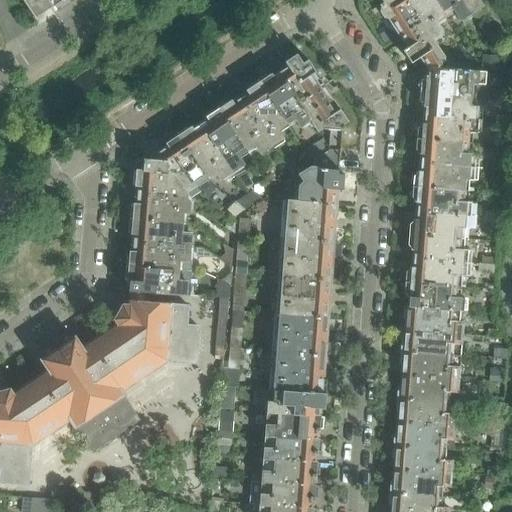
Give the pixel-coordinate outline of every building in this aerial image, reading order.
[(52,8),(46,0),(21,0),(35,19),(52,8)] [(382,0),(382,4),(379,6),(381,8),(380,13),(384,18),(388,19),(407,48),(402,52),(411,64),(420,58),(427,68),(441,59),(429,39),(403,0),(382,0)] [(403,0),(429,39),(440,32),(435,24),(444,18),(432,0),(403,0)] [(432,0),(444,18),(454,12),(458,20),(470,12),(462,0),(432,0)] [(462,0),(470,12),(482,5),(478,0),(462,0)] [(500,40),(491,27),(484,31),(493,44),(500,40)] [(482,54),(481,69),(497,70),(498,55),(482,54)] [(281,71),(279,72),(311,117),(319,127),(321,125),(324,129),(330,130),(329,144),(331,148),(340,149),(341,132),(345,129),(343,126),(348,122),(307,60),(302,64),(296,55),(284,62),(287,67),(281,71)] [(420,81),(420,87),(422,90),(421,92),(471,95),(471,84),(481,84),(482,73),(427,68),(426,77),(424,77),(424,78),(420,81)] [(269,72),(256,82),(284,123),(295,116),(301,124),(311,117),(279,72),(272,77),(269,72)] [(241,97),(239,99),(271,144),(281,137),(275,129),(284,123),(256,82),(245,89),(248,93),(241,97)] [(419,96),(419,102),(422,106),(421,107),(423,107),(423,115),(478,119),(479,106),(470,106),(471,95),(421,92),(422,94),(419,96)] [(511,99),(501,96),(499,100),(504,105),(511,100),(511,99)] [(229,99),(217,108),(245,148),(254,142),(260,151),(271,144),(239,99),(232,103),(229,99)] [(201,124),(200,125),(231,169),(241,163),(236,154),(245,148),(217,108),(205,115),(208,119),(201,124)] [(417,129),(416,135),(419,138),(417,140),(467,143),(468,131),(477,132),(478,119),(423,115),(422,125),(420,124),(420,126),(417,129)] [(189,125),(177,134),(204,174),(214,168),(220,176),(231,169),(200,125),(192,130),(189,125)] [(142,171),(182,173),(189,183),(195,180),(204,174),(177,134),(165,142),(167,146),(152,156),(151,160),(143,159),(142,171)] [(495,135),(494,146),(503,146),(504,135),(495,135)] [(307,149),(314,160),(327,151),(331,148),(329,144),(324,138),(307,149)] [(415,144),(415,150),(418,153),(418,155),(420,155),(419,163),(474,167),(475,153),(466,152),(467,143),(417,140),(418,141),(415,144)] [(314,160),(314,168),(338,171),(339,161),(340,149),(331,148),(327,151),(314,160)] [(292,160),(284,166),(290,174),(298,169),(292,160)] [(413,177),(412,183),(415,186),(413,187),(463,191),(464,179),(473,179),(474,167),(419,163),(418,172),(416,172),(416,174),(413,177)] [(303,167),(292,175),(295,178),(300,175),(306,171),(303,167)] [(300,185),(298,202),(336,205),(337,191),(343,191),(344,175),(338,175),(338,171),(314,168),(310,168),(306,171),(300,175),(304,182),(300,185)] [(182,173),(142,171),(133,171),(132,186),(137,186),(136,194),(184,198),(185,192),(182,188),(189,183),(182,173)] [(244,171),(236,176),(244,189),(252,184),(244,171)] [(272,173),(265,178),(272,188),(279,184),(272,173)] [(415,212),(470,216),(471,203),(462,202),(463,191),(413,187),(415,189),(412,192),(411,198),(414,201),(414,203),(416,203),(415,212)] [(251,192),(246,195),(253,206),(261,200),(251,192)] [(131,204),(130,218),(180,222),(181,211),(188,212),(188,202),(184,198),(136,194),(136,205),(131,204)] [(246,195),(235,202),(244,211),(253,206),(246,195)] [(333,244),(336,205),(298,202),(287,201),(285,240),(333,244)] [(234,217),(244,211),(235,202),(226,211),(234,217)] [(409,235),(459,239),(460,227),(469,228),(470,216),(415,212),(415,220),(413,220),(413,222),(409,225),(409,231),(411,234),(409,235)] [(133,234),(133,243),(187,246),(188,234),(179,234),(180,222),(130,218),(128,234),(133,234)] [(239,219),(238,236),(249,237),(250,220),(239,219)] [(408,239),(408,246),(410,249),(410,251),(412,251),(412,260),(465,264),(466,252),(458,251),(459,239),(409,235),(411,237),(408,239)] [(248,262),(249,237),(238,236),(236,261),(248,262)] [(285,240),(282,278),(330,282),(332,257),(333,244),(285,240)] [(127,252),(126,266),(176,270),(191,271),(192,260),(187,260),(187,246),(133,243),(132,253),(127,252)] [(195,257),(216,259),(217,258),(203,249),(196,248),(195,257)] [(405,273),(405,279),(407,282),(406,283),(455,287),(456,277),(464,278),(465,264),(412,260),(411,268),(409,268),(409,270),(405,273)] [(236,261),(236,273),(247,274),(248,262),(236,261)] [(493,273),(493,266),(481,265),(478,265),(478,272),(493,273)] [(126,266),(125,282),(129,282),(129,292),(130,292),(144,293),(144,292),(184,294),(185,280),(191,281),(191,271),(176,270),(126,266)] [(232,312),(243,313),(247,274),(236,273),(232,312)] [(282,278),(279,317),(327,321),(329,296),(330,282),(282,278)] [(219,298),(228,299),(229,299),(230,285),(220,281),(219,298)] [(404,287),(404,293),(407,297),(407,299),(409,299),(408,308),(462,312),(463,312),(464,299),(456,298),(457,287),(455,287),(406,283),(407,285),(404,287)] [(42,360),(34,366),(40,376),(76,429),(93,453),(116,438),(140,421),(123,397),(125,396),(121,391),(166,361),(193,362),(195,327),(188,327),(189,304),(180,303),(143,300),(144,293),(130,292),(129,301),(128,301),(128,306),(123,306),(115,320),(118,324),(90,343),(83,333),(75,338),(42,360)] [(219,298),(218,313),(227,314),(228,299),(219,298)] [(462,312),(408,308),(404,310),(403,318),(407,321),(406,332),(462,336),(463,322),(462,322),(462,312)] [(232,312),(229,350),(240,351),(243,313),(232,312)] [(279,317),(276,354),(324,358),(326,333),(327,321),(279,317)] [(487,329),(487,337),(499,338),(499,330),(487,329)] [(462,336),(406,332),(406,337),(402,339),(400,353),(460,356),(462,336)] [(494,349),(493,358),(506,359),(507,349),(494,349)] [(239,370),(240,351),(229,350),(228,361),(223,361),(222,369),(239,370)] [(403,377),(458,381),(460,356),(400,353),(400,363),(404,366),(403,377)] [(276,354),(274,393),(325,397),(326,381),(322,380),(323,372),(324,358),(276,354)] [(239,370),(222,369),(221,385),(237,386),(239,370)] [(490,369),(489,383),(504,384),(505,371),(490,369)] [(0,470),(3,471),(2,486),(27,487),(30,449),(70,421),(75,430),(76,429),(40,376),(12,395),(10,391),(0,393),(0,470)] [(397,401),(445,405),(446,393),(457,394),(458,381),(403,377),(402,386),(398,388),(397,401)] [(221,386),(220,407),(234,409),(235,387),(221,386)] [(268,393),(267,415),(323,419),(323,418),(319,417),(320,409),(324,409),(325,397),(274,393),(274,394),(268,393)] [(492,397),(491,406),(502,406),(503,398),(492,397)] [(397,401),(396,410),(400,413),(399,424),(455,429),(455,416),(444,415),(445,405),(397,401)] [(219,411),(218,432),(233,433),(234,412),(219,411)] [(267,415),(265,437),(322,442),(322,441),(318,440),(318,432),(319,432),(319,429),(322,430),(323,419),(267,415)] [(394,435),(394,443),(397,445),(397,447),(441,451),(453,452),(454,441),(455,429),(399,424),(398,433),(394,435)] [(489,451),(498,452),(500,452),(502,430),(491,429),(489,451)] [(219,432),(217,454),(230,455),(232,434),(219,432)] [(265,437),(263,461),(320,465),(320,464),(316,463),(316,455),(317,455),(317,452),(320,452),(321,443),(322,442),(265,437)] [(395,471),(451,475),(452,463),(440,462),(441,451),(397,447),(393,449),(392,457),(396,460),(395,471)] [(250,460),(248,483),(262,484),(318,488),(318,487),(314,486),(315,478),(315,475),(319,476),(319,466),(320,465),(263,461),(250,460)] [(487,465),(486,474),(495,475),(495,466),(487,465)] [(216,466),(216,476),(226,476),(227,466),(216,466)] [(389,494),(437,498),(438,487),(450,488),(451,475),(395,471),(395,480),(390,482),(389,494)] [(484,477),(483,488),(494,489),(495,478),(484,477)] [(52,491),(52,501),(85,504),(95,505),(96,494),(84,493),(75,483),(69,488),(57,487),(52,491)] [(262,484),(260,507),(316,511),(316,510),(312,509),(313,501),(314,501),(314,498),(317,498),(318,489),(318,488),(262,484)] [(389,494),(389,504),(392,507),(391,511),(447,511),(448,509),(436,508),(437,498),(389,494)] [(21,511),(30,511),(32,499),(23,498),(21,511)] [(32,500),(31,511),(40,511),(41,500),(32,500)]
